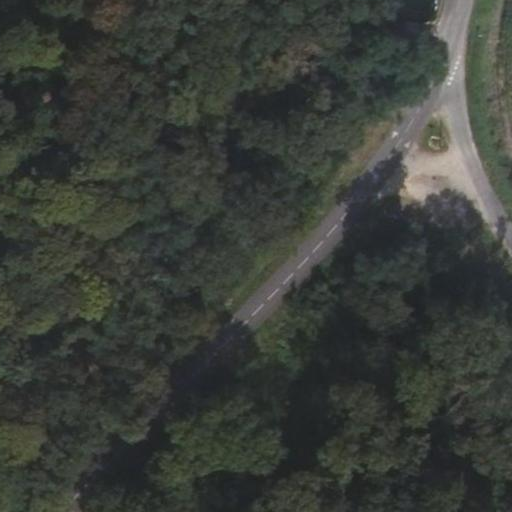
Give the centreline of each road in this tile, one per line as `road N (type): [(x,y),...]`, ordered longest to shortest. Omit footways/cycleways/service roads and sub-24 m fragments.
road 1 (tertiary): [(62,511),(343,220),(433,75)]
road 2 (unclassified): [(433,75),(511,237)]
